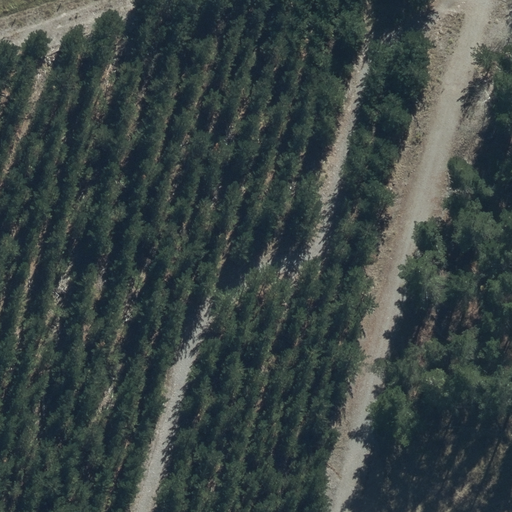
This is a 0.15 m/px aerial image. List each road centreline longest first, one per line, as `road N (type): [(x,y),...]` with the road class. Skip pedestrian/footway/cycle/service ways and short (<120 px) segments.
road 1 (track): [(344,511),(483,0)]
road 2 (track): [(0,43),(129,0)]
